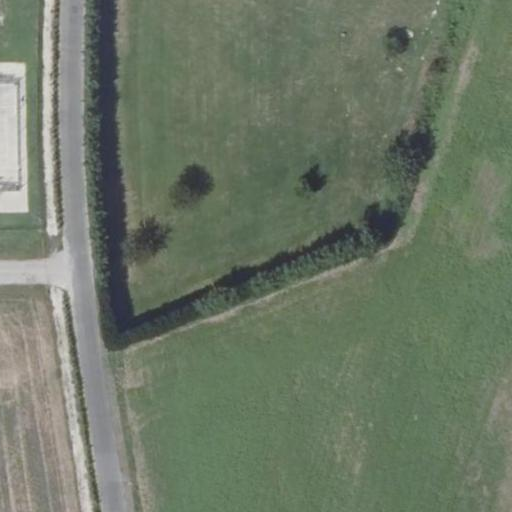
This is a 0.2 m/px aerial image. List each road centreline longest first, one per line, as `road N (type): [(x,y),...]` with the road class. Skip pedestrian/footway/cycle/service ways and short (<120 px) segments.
road 1 (unclassified): [(73,0),(65,134),(76,278)]
road 2 (unclassified): [(76,278),(110,511)]
